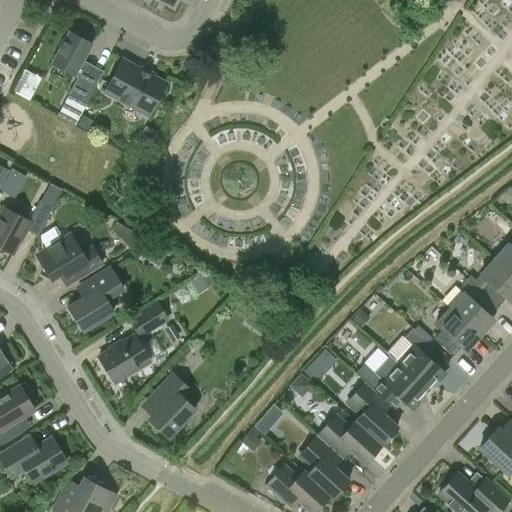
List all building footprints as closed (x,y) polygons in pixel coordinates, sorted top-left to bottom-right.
[(74,75),(92,43),(70,31),(52,63),(74,75)] [(149,114),(166,83),(152,75),(152,74),(141,67),(140,69),(122,59),(105,90),(149,114)] [(32,99),(41,75),(25,69),(16,93),(32,99)] [(79,109),(95,80),(81,72),(65,101),(79,109)] [(86,131),(91,123),(82,117),(77,126),(86,131)] [(0,185),(9,170),(0,165),(0,185)] [(38,235),(53,207),(40,200),(29,220),(5,207),(0,215),(0,247),(12,254),(26,228),(38,235)] [(41,233),(47,245),(62,238),(56,225),(41,233)] [(67,285),(102,263),(93,246),(82,253),(71,233),(38,253),(44,264),(43,265),(43,266),(40,272),(51,278),(51,279),(60,274),(67,285)] [(139,234),(130,249),(146,258),(155,243),(139,234)] [(494,258),(511,274),(511,246),(508,243),(494,258)] [(511,299),(511,274),(494,258),(475,279),(457,262),(454,266),(462,273),(461,274),(498,306),(506,297),(510,301),(511,299)] [(82,330),(113,311),(106,299),(123,288),(110,267),(75,289),(81,299),(68,307),(82,330)] [(190,281),(191,283),(198,293),(211,284),(212,281),(213,277),(206,273),(205,273),(203,272),(190,281)] [(449,307),(480,335),(494,319),(490,315),(498,306),(461,274),(458,277),(463,281),(461,283),(464,292),(449,307)] [(130,319),(139,335),(167,318),(157,302),(130,319)] [(256,306),(245,321),(272,342),(283,327),(256,306)] [(453,355),(461,347),(466,351),(480,335),(449,307),(435,323),(442,329),(434,338),(453,355)] [(360,311),(352,320),(361,328),(369,319),(360,311)] [(438,381),(445,373),(425,355),(433,346),(432,345),(434,344),(415,325),(413,328),(406,321),(398,330),(405,336),(404,337),(412,345),(397,361),(426,388),(435,378),(438,381)] [(134,334),(98,356),(114,382),(150,360),(134,334)] [(0,353),(0,374),(9,368),(0,353)] [(355,373),(364,381),(365,382),(391,405),(399,396),(413,409),(420,401),(417,399),(426,388),(397,361),(389,354),(373,371),(364,363),(355,373)] [(148,418),(168,437),(195,409),(185,399),(192,392),(173,373),(153,394),(162,403),(148,418)] [(306,391),(312,384),(301,373),(290,385),(297,392),(306,391)] [(354,420),(367,431),(381,444),(397,427),(383,414),(391,405),(365,382),(347,402),(360,414),(354,420)] [(20,418),(35,409),(19,385),(0,396),(0,429),(0,430),(0,444),(26,429),(20,418)] [(350,449),(365,462),(381,444),(367,431),(354,420),(348,427),(335,415),(317,435),(342,458),(350,449)] [(274,426),(273,424),(264,416),(254,426),(265,436),(274,426)] [(511,441),(496,427),(478,447),(507,473),(511,467),(511,441)] [(258,441),(254,438),(248,434),(241,444),(250,451),(258,441)] [(318,485),(329,495),(332,498),(349,480),(334,467),(342,458),(317,435),(298,455),(312,467),(306,473),(303,470),(302,471),(318,485)] [(0,458),(11,476),(24,467),(33,482),(66,461),(52,437),(28,452),(22,441),(0,454),(0,458)] [(313,511),(329,495),(318,485),(302,471),(297,477),(283,465),(265,485),(290,508),(298,499),(312,511),(313,511)] [(446,504),(455,511),(459,511),(460,511),(497,511),(508,500),(484,478),(475,489),(456,473),(438,492),(448,502),(446,504)] [(74,511),(75,511),(105,511),(115,494),(85,478),(80,487),(69,481),(53,510),(57,511),(74,511)]
